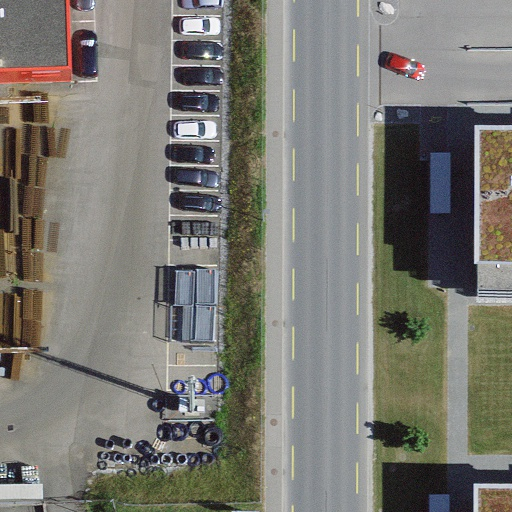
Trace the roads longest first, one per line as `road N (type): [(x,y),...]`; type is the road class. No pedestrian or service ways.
road 1 (unknown): [(131,0),(88,511)]
road 2 (secondary): [(324,511),(325,0)]
